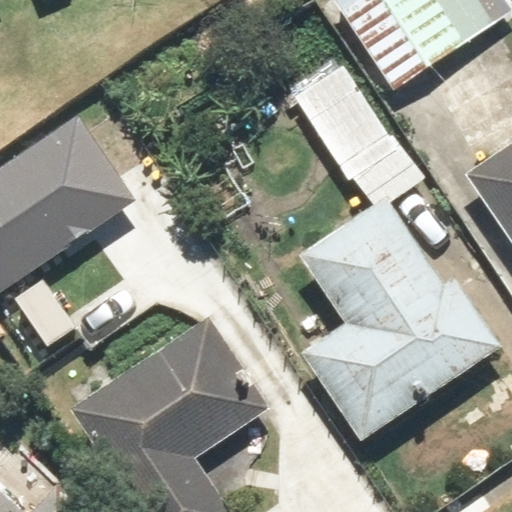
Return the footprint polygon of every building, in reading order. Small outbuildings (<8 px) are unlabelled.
[(479,0),(354,0),(342,7),(393,95),(498,33),(479,0)] [(392,203),(424,181),(347,67),(300,98),(378,213),(392,203)] [(0,271),(125,187),(65,98),(0,141),(0,271)] [(511,234),(511,153),(474,179),(511,234)] [(506,348),(461,281),(450,289),(392,203),(378,213),(307,261),(351,327),(303,360),(362,446),(506,348)] [(233,511),(203,463),(278,416),(220,325),(126,384),(79,414),(140,511),(233,511)] [(90,511),(63,485),(36,511),(24,511),(0,488),(0,511),(90,511)]
